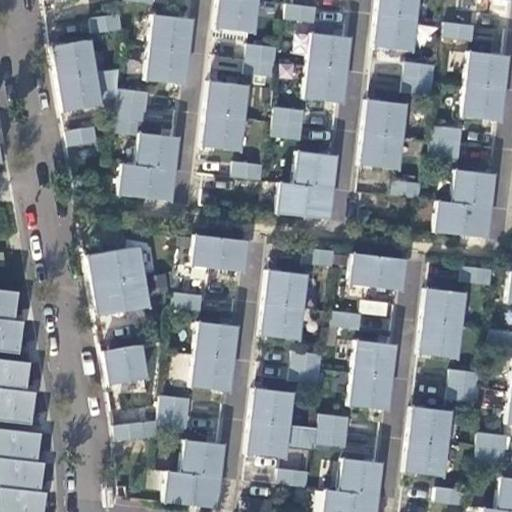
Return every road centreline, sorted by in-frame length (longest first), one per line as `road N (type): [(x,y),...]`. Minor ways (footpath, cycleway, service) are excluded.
road 1 (residential): [(14,11),(93,511)]
road 2 (residential): [(225,511),(256,239)]
road 3 (residential): [(383,511),(412,259)]
road 4 (residential): [(361,0),(336,219)]
road 5 (residential): [(202,0),(178,200)]
road 6 (residential): [(511,89),(493,245)]
